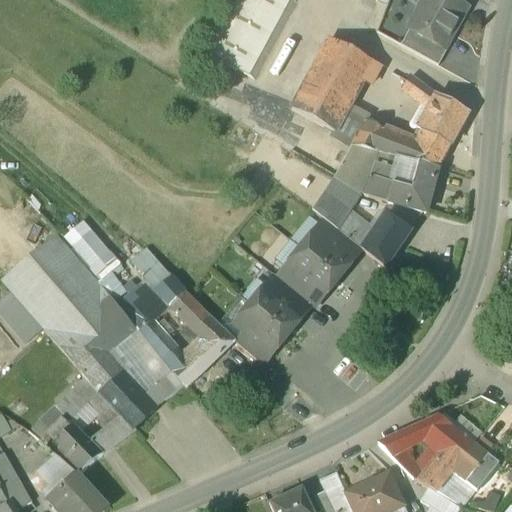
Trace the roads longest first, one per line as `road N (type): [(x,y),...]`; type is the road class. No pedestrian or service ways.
road 1 (tertiary): [(436,353),(488,249),(492,97),(510,0)]
road 2 (tertiary): [(167,511),(373,414),(436,353)]
road 3 (track): [(196,88),(53,0)]
